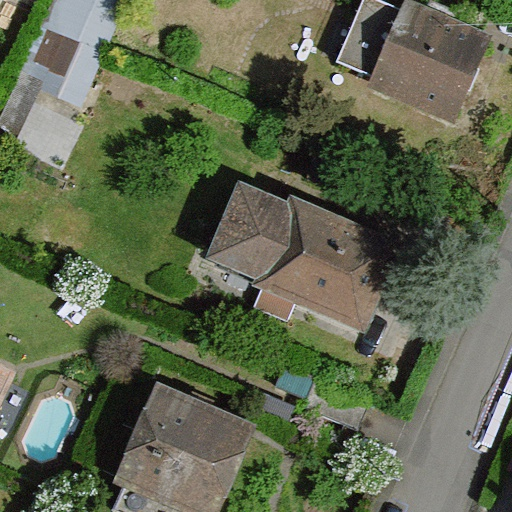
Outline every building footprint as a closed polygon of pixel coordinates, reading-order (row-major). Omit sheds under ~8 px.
[(60,0),(14,131),(73,152),(127,0),(60,0)] [(492,40),(409,0),(367,88),(450,128),(492,40)] [(396,249),(244,184),(207,269),(359,334),(396,249)] [(0,402),(12,377),(0,370),(0,402)] [(231,511),(262,442),(160,398),(118,495),(156,511),(231,511)]
